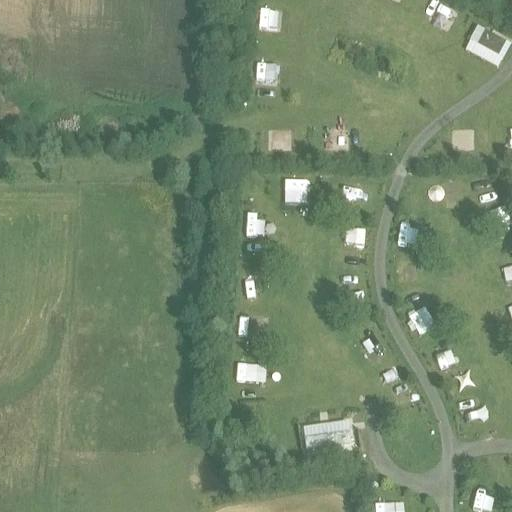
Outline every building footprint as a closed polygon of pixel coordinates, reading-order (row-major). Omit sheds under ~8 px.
[(440,0),(432,9),(449,24),(462,9),(451,0),(440,0)] [(262,9),(262,28),(290,28),(290,10),(262,9)] [(478,47),(499,58),(507,44),(485,33),(478,47)] [(287,80),(288,60),(258,59),(258,79),(287,80)] [(331,150),(350,148),(349,124),(330,126),(331,150)] [(302,147),(303,127),(285,127),(284,146),(302,147)] [(298,175),(299,194),(317,193),(316,174),(298,175)] [(428,198),(447,196),(445,177),(427,179),(428,198)] [(503,199),(486,184),(468,204),(485,219),(503,199)] [(252,200),(254,213),(271,211),(270,199),(252,200)] [(407,223),(397,236),(412,247),(422,234),(407,223)] [(354,254),(367,255),(368,229),(355,229),(354,254)] [(246,238),(247,255),(265,254),(264,237),(246,238)] [(405,305),(418,302),(414,280),(401,282),(405,305)] [(370,281),(340,283),(341,299),(360,298),(361,308),(372,307),(370,281)] [(265,283),(243,284),(244,305),(266,304),(265,283)] [(452,378),(461,403),(481,396),(471,371),(452,378)] [(409,407),(421,401),(408,376),(396,382),(409,407)] [(260,380),(241,379),(241,400),(259,400),(260,380)] [(305,440),(307,453),(351,447),(349,434),(305,440)] [(408,461),(426,468),(433,451),(415,443),(408,461)]
